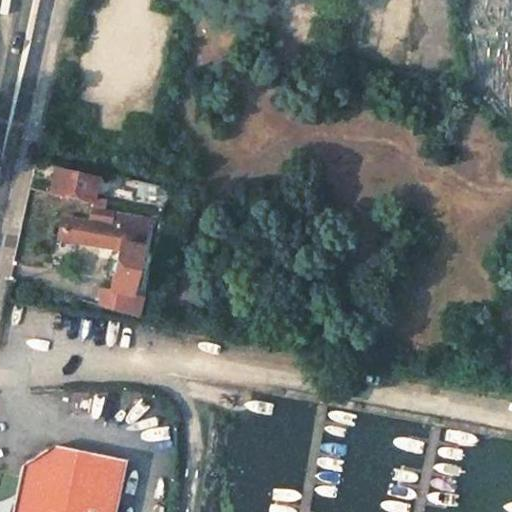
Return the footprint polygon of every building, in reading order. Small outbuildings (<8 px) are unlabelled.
[(34,167),(29,190),(90,202),(96,180),(34,167)] [(146,185),(143,199),(152,201),(155,187),(146,185)] [(64,218),(59,239),(115,252),(108,294),(104,293),(101,306),(127,314),(147,223),(103,214),(105,205),(106,201),(97,199),(95,206),(91,205),(87,223),(64,218)] [(141,248),(138,262),(145,264),(148,250),(141,248)] [(20,468),(10,511),(112,511),(123,460),(52,445),(20,468)]
